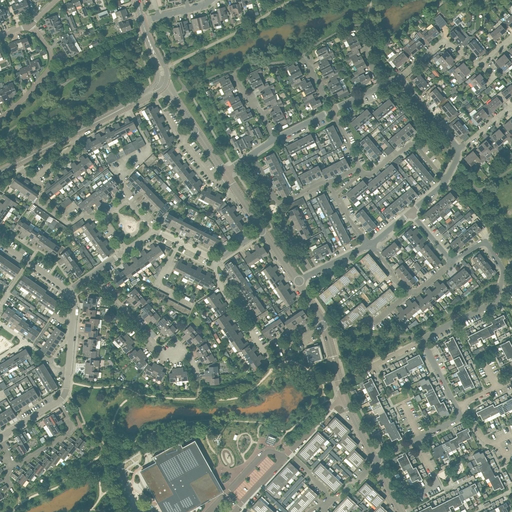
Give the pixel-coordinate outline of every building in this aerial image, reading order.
[(14,0),(15,2),(16,4),(11,6),(13,10),(15,15),(22,12),(19,3),(17,0),(14,0)] [(30,9),(28,5),(26,0),(19,3),(22,12),(30,9)] [(71,0),(72,1),(74,6),(75,8),(82,6),(79,0),(71,0)] [(72,1),(66,4),(70,13),(76,11),(75,8),(74,6),(72,1)] [(235,5),(229,6),(230,15),(229,15),(230,19),(236,17),(235,13),(241,12),(240,7),(239,4),(235,5)] [(217,9),(218,13),(220,20),(228,18),(225,7),(217,9)] [(11,16),(7,8),(1,10),(1,9),(0,9),(0,8),(0,20),(1,23),(4,22),(3,20),(8,18),(7,17),(11,16)] [(125,9),(116,12),(118,18),(114,19),(115,23),(121,20),(121,21),(129,18),(127,15),(125,9)] [(97,14),(99,19),(109,15),(107,10),(100,13),(98,13),(97,14)] [(210,15),(211,18),(213,26),(221,25),(220,20),(218,13),(210,15)] [(56,15),(45,20),(48,27),(59,23),(58,20),(57,19),(60,18),(59,14),(56,15)] [(447,24),(439,14),(433,20),(440,29),(447,24)] [(504,20),(502,22),(500,20),(506,28),(509,26),(510,27),(511,27),(510,27),(511,25),(511,18),(510,16),(508,14),(503,18),(504,20)] [(76,29),(74,23),(71,16),(68,17),(68,19),(73,30),(76,29)] [(209,27),(207,16),(199,18),(201,29),(209,27)] [(199,18),(191,20),(192,25),(190,25),(191,29),(193,29),(194,31),(201,29),(199,18)] [(450,34),(450,33),(452,36),(454,39),(460,33),(464,31),(459,25),(461,23),(458,19),(453,22),(455,25),(449,29),(451,32),(450,33),(450,34)] [(121,20),(115,23),(117,28),(120,27),(122,32),(131,29),(129,21),(122,24),(121,21),(121,20)] [(179,22),(180,26),(180,27),(182,34),(190,32),(190,30),(191,29),(190,25),(188,26),(187,20),(179,22)] [(500,20),(497,22),(498,22),(493,27),(495,29),(500,36),(503,34),(502,33),(505,31),(506,31),(504,29),(506,28),(500,20)] [(59,23),(48,27),(49,31),(50,30),(52,34),(53,33),(56,32),(63,30),(60,22),(59,23)] [(432,25),(427,29),(429,31),(434,38),(436,36),(436,35),(438,33),(439,33),(438,31),(440,29),(436,25),(435,24),(433,26),(432,25)] [(180,27),(173,29),(175,40),(178,40),(178,42),(180,43),(184,42),(183,38),(182,34),(180,27)] [(427,29),(422,33),(420,31),(417,33),(426,44),(428,42),(431,39),(431,40),(434,38),(429,31),(427,29)] [(495,40),(498,37),(498,38),(500,36),(495,29),(490,34),(489,33),(486,35),(491,40),(493,38),(495,40)] [(468,36),(464,31),(460,33),(454,39),(456,41),(459,43),(458,44),(459,44),(460,43),(462,45),(467,41),(467,40),(469,39),(468,37),(468,36)] [(426,44),(417,33),(414,36),(418,40),(413,44),(418,50),(421,48),(420,48),(423,46),(424,46),(423,46),(426,44)] [(63,43),(61,44),(65,50),(68,48),(77,42),(72,34),(69,36),(67,37),(62,40),(63,43)] [(349,35),(341,39),(343,43),(347,41),(349,46),(358,41),(355,36),(351,38),(349,35)] [(467,45),(468,45),(470,48),(472,50),(478,45),(480,43),(474,35),(472,37),(472,36),(469,39),(467,40),(467,41),(469,43),(467,45)] [(21,42),(19,43),(19,44),(21,50),(26,48),(30,47),(27,37),(20,39),(21,42)] [(15,41),(9,43),(13,53),(19,51),(20,53),(11,56),(13,60),(22,57),(21,55),(23,54),(21,50),(19,44),(19,43),(16,44),(15,41)] [(358,41),(349,46),(352,51),(348,53),(350,57),(358,53),(356,49),(361,47),(358,41)] [(68,48),(65,50),(68,55),(70,54),(72,56),(79,52),(81,51),(77,42),(68,48)] [(407,46),(406,45),(403,48),(405,50),(404,50),(409,55),(411,53),(413,55),(413,54),(415,52),(416,52),(418,50),(413,44),(410,42),(408,44),(407,46)] [(487,51),(480,43),(478,45),(472,50),(474,53),(476,55),(476,56),(478,54),(480,57),(485,52),(487,51)] [(324,55),(321,57),(319,58),(321,60),(322,60),(330,56),(334,54),(332,50),(328,52),(325,47),(320,49),(316,51),(319,57),(323,55),(324,55)] [(399,55),(397,53),(395,54),(403,63),(405,61),(408,59),(407,57),(409,55),(404,50),(402,52),(399,55)] [(433,59),(438,55),(441,52),(440,50),(432,57),(433,59)] [(446,52),(440,57),(438,55),(433,59),(435,61),(437,60),(440,64),(450,56),(446,52)] [(350,57),(346,58),(348,62),(352,60),(355,66),(364,61),(361,56),(356,58),(354,55),(358,53),(350,57)] [(398,68),(397,67),(400,65),(403,63),(395,54),(395,53),(387,60),(393,68),(396,66),(397,68),(398,68)] [(509,61),(504,55),(500,58),(507,68),(511,64),(511,59),(509,61)] [(330,56),(322,60),(323,63),(319,66),(321,71),(330,66),(328,61),(332,59),(330,56)] [(440,64),(444,68),(442,69),(444,72),(454,64),(452,61),(453,60),(450,56),(440,64)] [(499,70),(504,76),(506,74),(504,71),(507,68),(500,58),(496,62),(501,68),(499,70)] [(29,59),(25,60),(28,66),(30,74),(34,72),(33,70),(41,67),(38,59),(30,62),(29,59)] [(364,61),(355,66),(357,71),(353,73),(355,77),(363,72),(362,69),(366,67),(364,61)] [(463,63),(461,64),(456,68),(454,66),(450,70),(452,72),(453,71),(457,75),(466,67),(463,63)] [(286,66),(283,68),(285,72),(289,70),(291,75),(300,71),(300,70),(301,69),(299,65),(298,66),(297,65),(293,68),(291,64),(286,66)] [(28,66),(19,69),(23,79),(29,77),(28,75),(30,74),(28,66)] [(321,71),(324,77),(329,74),(331,78),(339,74),(345,70),(344,67),(333,72),(330,66),(321,71)] [(457,75),(460,79),(458,80),(461,83),(465,79),(463,77),(470,71),(466,67),(457,75)] [(260,68),(252,72),(254,76),(249,78),(252,84),(261,79),(258,74),(262,72),(260,68)] [(439,79),(442,76),(435,69),(432,72),(439,79)] [(291,75),(294,80),(290,82),(292,86),(296,84),(295,84),(300,82),(298,79),(303,76),(302,75),(304,75),(302,71),(301,72),(300,71),(291,75)] [(419,71),(410,78),(412,81),(413,80),(417,84),(423,80),(419,75),(421,74),(419,71)] [(355,77),(353,77),(355,81),(359,79),(362,85),(371,80),(368,74),(363,77),(362,73),(364,73),(363,72),(355,77)] [(22,84),(23,84),(21,79),(20,74),(15,76),(17,80),(21,91),(24,90),(22,84)] [(339,74),(331,78),(332,81),(328,83),(330,89),(339,84),(337,79),(341,77),(339,74)] [(474,74),(466,81),(468,84),(470,83),(473,87),(483,78),(479,74),(476,77),(474,74)] [(212,82),(214,86),(216,85),(220,83),(222,88),(231,83),(229,78),(224,80),(222,77),(214,81),(212,82)] [(417,84),(421,89),(420,90),(422,93),(426,90),(430,86),(428,83),(429,82),(425,78),(423,80),(417,84)] [(482,90),(480,88),(486,83),(483,78),(473,87),(476,91),(475,92),(477,95),(482,90)] [(255,89),(257,88),(259,87),(261,91),(264,89),(269,86),(267,83),(263,85),(261,79),(252,84),(255,89)] [(295,84),(296,84),(297,88),(301,86),(304,91),(313,87),(310,81),(305,84),(304,80),(300,82),(295,84)] [(12,83),(3,86),(4,88),(8,98),(8,100),(8,98),(11,97),(11,96),(16,93),(12,83)] [(222,88),(219,90),(222,95),(221,95),(223,99),(231,95),(230,91),(234,89),(234,88),(235,87),(233,84),(232,85),(231,83),(222,88)] [(269,86),(264,89),(266,92),(262,94),(264,100),(273,95),(271,90),(275,88),(273,84),(269,86)] [(339,95),(338,96),(340,99),(349,94),(347,90),(346,88),(342,90),(339,84),(330,89),(331,90),(330,91),(332,94),(333,94),(338,92),(339,95)] [(435,85),(426,92),(428,95),(429,94),(433,98),(439,93),(442,91),(441,90),(440,88),(439,87),(438,87),(437,87),(435,85)] [(0,101),(4,100),(5,101),(8,100),(8,98),(4,88),(3,86),(0,87),(0,101)] [(313,87),(304,91),(306,97),(303,98),(304,102),(313,98),(311,95),(315,92),(315,91),(316,91),(314,87),(313,88),(313,87)] [(506,89),(502,93),(500,91),(497,94),(505,102),(508,100),(507,99),(511,95),(506,89)] [(439,93),(433,98),(437,103),(436,104),(438,106),(446,99),(444,97),(443,98),(439,93)] [(505,102),(497,94),(490,100),(491,101),(497,107),(501,103),(502,104),(505,102)] [(231,95),(223,99),(225,102),(229,101),(231,106),(240,101),(238,96),(233,98),(231,95)] [(264,100),(267,105),(272,103),(273,106),(282,102),(280,99),(276,101),(273,95),(264,100)] [(319,100),(319,99),(314,101),(313,98),(304,102),(305,104),(306,106),(310,104),(313,109),(322,105),(321,103),(322,103),(321,99),(319,100)] [(386,100),(387,101),(385,103),(391,110),(395,106),(388,98),(386,100)] [(453,106),(447,99),(446,99),(438,106),(440,109),(441,108),(445,112),(451,107),(453,106)] [(231,106),(234,111),(230,113),(232,117),(236,115),(240,113),(239,109),(243,107),(240,101),(231,106)] [(491,101),(487,105),(486,103),(483,105),(491,114),(493,112),(492,111),(497,107),(491,101)] [(271,113),(270,114),(272,117),(273,117),(273,118),(282,113),(280,108),(284,106),(283,106),(285,105),(284,102),(282,103),(282,102),(273,106),(275,110),(271,112),(271,113)] [(383,105),(382,103),(380,105),(387,113),(391,110),(385,103),(383,105)] [(378,106),(379,108),(377,110),(383,117),(387,113),(380,105),(378,106)] [(491,114),(483,105),(481,107),(482,109),(477,113),(482,119),(487,115),(488,116),(491,114)] [(154,108),(152,106),(144,110),(147,115),(153,111),(158,109),(157,107),(154,108)] [(445,112),(449,117),(448,118),(450,121),(454,118),(459,114),(456,111),(455,112),(451,107),(445,112)] [(156,113),(160,111),(158,109),(153,111),(147,115),(150,120),(150,119),(156,116),(157,115),(156,113)] [(364,111),(363,110),(361,112),(368,120),(373,116),(367,109),(364,111)] [(373,110),(371,112),(378,120),(383,117),(377,110),(374,112),(373,110)] [(236,115),(238,119),(241,117),(244,122),(253,118),(250,112),(246,114),(244,111),(240,113),(236,115)] [(276,123),(281,121),(282,125),(291,120),(286,111),(282,114),(282,113),(273,118),(274,119),(273,120),(274,123),(276,122),(276,123)] [(360,113),(361,114),(358,116),(364,123),(368,120),(361,112),(360,113)] [(469,117),(476,126),(479,124),(478,123),(482,119),(477,113),(473,117),(472,115),(469,117)] [(157,115),(156,116),(150,119),(150,120),(152,124),(158,121),(163,118),(162,116),(159,118),(157,115)] [(356,118),(355,117),(353,118),(360,127),(364,123),(358,116),(356,118)] [(128,118),(126,119),(128,124),(132,131),(137,128),(133,121),(130,122),(128,118)] [(154,129),(153,129),(154,130),(155,130),(154,129),(161,126),(162,125),(161,123),(165,121),(163,118),(158,121),(152,124),(154,129)] [(352,121),(350,123),(356,130),(360,127),(353,118),(351,120),(352,121)] [(457,118),(448,125),(452,129),(453,128),(455,131),(462,126),(458,122),(459,120),(457,118)] [(123,121),(125,124),(123,125),(124,127),(127,133),(132,131),(128,124),(126,119),(123,121)] [(116,124),(122,136),(126,134),(127,135),(128,134),(127,133),(124,127),(123,125),(120,127),(118,123),(116,124)] [(416,132),(409,123),(405,127),(411,134),(413,132),(414,133),(416,132)] [(114,126),(116,129),(113,130),(114,132),(117,138),(118,138),(122,136),(116,124),(114,126)] [(164,128),(162,125),(161,126),(154,129),(155,130),(157,134),(168,128),(167,126),(164,128)] [(334,128),(332,125),(324,129),(327,134),(337,129),(335,127),(334,128)] [(249,126),(247,127),(247,128),(248,130),(249,130),(251,136),(254,134),(257,139),(262,136),(258,127),(252,130),(250,126),(249,126)] [(460,136),(458,137),(461,139),(469,132),(467,129),(466,131),(462,126),(455,131),(460,136)] [(411,134),(405,127),(401,130),(406,137),(408,139),(410,137),(409,136),(411,134)] [(117,139),(118,139),(118,138),(117,138),(114,132),(113,130),(111,132),(109,128),(106,129),(112,141),(117,139)] [(159,138),(158,139),(159,140),(160,139),(159,139),(167,135),(166,132),(170,130),(168,128),(157,134),(159,138)] [(104,131),(106,134),(104,135),(104,137),(108,143),(112,141),(106,129),(104,131)] [(337,135),(336,132),(338,132),(337,129),(327,134),(329,139),(337,135)] [(248,130),(245,132),(247,136),(241,139),(246,148),(247,147),(248,148),(251,146),(250,145),(251,145),(249,140),(252,138),(251,136),(249,130),(248,130)] [(408,139),(406,137),(401,130),(397,134),(403,141),(405,139),(406,140),(408,139)] [(507,134),(504,136),(499,130),(495,133),(503,143),(506,139),(509,143),(511,140),(507,134)] [(101,137),(99,133),(97,134),(99,139),(103,146),(108,143),(104,137),(104,135),(101,137)] [(490,137),(491,137),(492,138),(490,140),(494,145),(499,151),(501,149),(502,148),(502,147),(501,146),(500,145),(503,143),(495,133),(490,137)] [(94,135),(96,139),(94,140),(95,142),(98,148),(103,146),(99,139),(97,134),(94,135)] [(308,136),(307,134),(305,135),(310,145),(315,142),(311,134),(308,136)] [(397,134),(393,137),(400,145),(401,144),(400,143),(403,141),(397,134)] [(169,137),(167,135),(159,139),(160,139),(162,143),(168,140),(173,137),(172,135),(169,137)] [(303,136),(303,138),(301,139),(305,147),(310,145),(305,135),(303,136)] [(339,138),(337,135),(329,139),(332,144),(341,139),(340,137),(339,138)] [(360,142),(362,145),(360,146),(362,148),(370,140),(367,136),(360,142)] [(171,142),(175,140),(173,137),(168,140),(162,143),(164,149),(172,145),(171,142)] [(230,139),(234,148),(238,146),(240,150),(246,148),(241,139),(236,141),(234,137),(230,139)] [(388,141),(394,148),(397,146),(398,147),(400,145),(393,137),(388,141)] [(93,151),(95,154),(100,151),(98,148),(95,142),(94,140),(91,142),(90,138),(87,139),(90,144),(93,151)] [(85,147),(83,148),(85,153),(88,152),(90,157),(95,154),(93,151),(90,144),(87,139),(85,140),(87,144),(84,146),(85,147)] [(298,140),(297,139),(295,140),(300,150),(305,147),(301,139),(298,140)] [(334,149),(342,145),(341,142),(342,141),(341,139),(332,144),(334,149)] [(293,141),(294,143),(291,144),(295,152),(300,150),(295,140),(293,141)] [(374,145),(370,140),(362,148),(364,149),(365,148),(367,151),(374,145)] [(491,147),(486,140),(482,144),(490,153),(492,152),(494,154),(495,153),(496,154),(499,151),(494,145),(491,147)] [(288,145),(288,144),(285,145),(290,155),(295,152),(291,144),(288,145)] [(477,147),(478,148),(478,149),(476,151),(481,156),(484,161),(487,159),(491,156),(490,153),(482,144),(477,147)] [(369,156),(377,149),(374,145),(367,151),(369,153),(367,154),(369,156)] [(163,155),(167,160),(173,155),(174,155),(172,152),(175,149),(173,147),(169,151),(168,149),(161,153),(163,155)] [(374,159),(381,153),(377,149),(369,156),(371,158),(372,157),(374,159)] [(478,158),(473,151),(469,155),(477,164),(481,161),(482,163),(484,161),(481,156),(478,158)] [(273,153),(265,157),(267,160),(265,161),(266,163),(276,158),(273,153)] [(414,156),(412,153),(405,159),(409,163),(417,156),(415,155),(414,156)] [(179,154),(175,157),(174,155),(173,155),(167,160),(170,164),(176,159),(180,156),(179,154)] [(85,159),(83,155),(81,157),(84,161),(89,167),(93,164),(88,157),(85,159)] [(467,167),(471,172),(474,169),(473,168),(477,164),(469,155),(464,158),(470,165),(467,167)] [(178,160),(182,158),(180,156),(176,159),(170,164),(173,168),(179,164),(180,163),(178,160)] [(417,159),(419,158),(417,156),(409,163),(412,168),(419,162),(417,159)] [(79,159),(81,162),(79,164),(80,165),(85,171),(85,170),(89,167),(84,161),(81,157),(79,159)] [(270,167),(278,163),(276,158),(266,163),(267,165),(269,164),(270,167)] [(345,158),(341,161),(340,161),(344,169),(347,168),(348,169),(350,168),(345,158)] [(340,161),(335,163),(339,171),(340,173),(342,172),(341,171),(344,169),(340,161)] [(86,171),(85,170),(85,171),(80,165),(79,164),(77,165),(74,162),(72,164),(76,168),(80,174),(84,171),(85,172),(86,171)] [(422,163),(421,164),(419,162),(412,168),(415,172),(424,165),(422,163)] [(186,163),(182,165),(180,163),(179,164),(173,168),(171,170),(174,175),(177,173),(183,168),(187,164),(186,163)] [(278,163),(270,167),(271,170),(270,170),(271,172),(281,168),(278,163)] [(340,173),(339,171),(335,163),(330,166),(334,174),(337,173),(338,174),(340,173)] [(70,165),(73,169),(71,170),(71,172),(76,177),(80,174),(76,168),(72,164),(70,165)] [(185,169),(188,166),(187,164),(183,168),(177,173),(180,177),(186,172),(187,172),(185,169)] [(389,166),(388,165),(386,166),(393,175),(398,171),(392,164),(389,166)] [(424,168),(425,167),(424,165),(415,172),(419,176),(426,170),(424,168)] [(307,168),(308,171),(309,171),(313,179),(315,178),(316,179),(318,178),(313,168),(312,166),(307,168)] [(318,166),(313,168),(318,178),(320,177),(320,175),(322,174),(321,171),(318,166)] [(334,174),(330,166),(325,168),(330,178),(333,177),(332,175),(334,174)] [(384,168),(385,169),(383,171),(389,178),(393,175),(386,166),(384,168)] [(281,174),(283,172),(281,168),(271,172),(272,175),(274,174),(275,176),(281,174)] [(325,168),(321,171),(322,174),(325,179),(327,178),(328,179),(330,178),(325,168)] [(68,172),(66,169),(64,170),(67,175),(72,181),(76,177),(71,172),(71,170),(68,172)] [(62,172),(64,175),(62,177),(63,178),(67,184),(72,181),(67,175),(64,170),(62,172)] [(134,174),(128,180),(130,182),(127,185),(129,187),(132,183),(138,177),(135,174),(137,172),(136,170),(133,173),(134,174)] [(429,171),(428,172),(426,170),(419,176),(422,180),(431,173),(429,171)] [(192,171),(189,174),(187,172),(186,172),(180,177),(184,181),(190,176),(194,173),(192,171)] [(309,171),(308,171),(304,173),(307,181),(309,183),(311,182),(310,180),(313,179),(309,171)] [(381,173),(380,172),(378,173),(385,182),(389,178),(383,171),(381,173)] [(192,177),(195,175),(194,173),(190,176),(184,181),(187,185),(193,181),(194,180),(192,177)] [(309,183),(307,181),(304,173),(299,176),(303,184),(306,183),(306,184),(309,183)] [(376,175),(377,176),(375,178),(381,185),(385,182),(378,173),(376,175)] [(431,176),(432,175),(431,173),(422,180),(426,184),(433,178),(431,176)] [(21,176),(19,174),(11,185),(16,188),(20,182),(21,181),(18,179),(21,176)] [(275,176),(272,178),(274,181),(272,181),(273,184),(283,179),(281,174),(275,176)] [(57,175),(55,177),(59,181),(63,187),(67,184),(63,178),(62,177),(60,179),(57,175)] [(53,178),(56,182),(53,183),(54,185),(59,190),(63,187),(59,181),(55,177),(53,178)] [(116,179),(115,177),(109,182),(113,188),(117,192),(118,190),(117,189),(120,187),(115,181),(116,179)] [(141,181),(138,177),(132,183),(129,187),(131,188),(134,186),(135,187),(136,187),(142,181),(141,181)] [(375,178),(373,180),(372,179),(370,180),(377,189),(381,185),(375,178)] [(25,179),(23,183),(21,181),(20,182),(16,188),(20,191),(28,181),(25,179)] [(137,189),(134,192),(136,194),(140,190),(145,185),(148,183),(144,179),(142,181),(136,187),(135,187),(137,189)] [(285,183),(283,179),(273,184),(274,186),(276,185),(277,188),(285,183)] [(199,180),(196,182),(194,180),(193,181),(187,185),(190,190),(196,185),(200,182),(199,180)] [(360,182),(359,181),(357,183),(365,191),(369,187),(367,185),(363,180),(360,182)] [(369,183),(367,185),(369,187),(372,192),(377,189),(370,180),(368,182),(369,183)] [(27,186),(30,182),(28,181),(20,191),(25,194),(30,187),(27,186)] [(51,185),(49,182),(47,183),(50,188),(55,194),(59,190),(54,185),(53,183),(51,185)] [(109,182),(105,185),(104,185),(109,191),(110,192),(112,190),(114,194),(117,192),(113,188),(109,182)] [(199,186),(202,183),(200,182),(196,185),(190,190),(194,194),(201,189),(199,186)] [(47,196),(49,198),(55,194),(50,188),(47,183),(44,185),(47,188),(45,190),(48,195),(47,196)] [(285,183),(277,188),(278,190),(277,191),(278,193),(288,188),(285,183)] [(356,184),(357,185),(354,187),(360,194),(365,191),(357,183),(356,184)] [(34,185),(32,189),(30,187),(25,194),(29,197),(36,187),(34,185)] [(104,185),(100,188),(105,194),(108,198),(110,197),(107,194),(110,192),(109,191),(104,185)] [(144,194),(149,189),(145,185),(140,190),(136,194),(138,196),(141,193),(143,195),(144,194)] [(101,198),(103,197),(106,200),(108,198),(105,194),(100,188),(98,186),(94,189),(96,192),(100,198),(101,198)] [(36,192),(39,188),(36,187),(29,197),(34,201),(39,193),(36,192)] [(352,189),(351,188),(349,189),(356,198),(360,194),(354,187),(352,189)] [(142,200),(144,202),(148,198),(153,193),(150,189),(150,188),(149,189),(144,194),(143,195),(145,197),(142,200)] [(208,188),(206,192),(203,190),(199,198),(204,201),(210,189),(208,188)] [(290,193),(288,189),(288,188),(278,193),(279,195),(281,195),(282,198),(290,193)] [(418,196),(411,188),(407,191),(413,198),(415,196),(416,198),(418,196)] [(212,190),(210,189),(204,201),(203,202),(208,205),(209,203),(213,195),(210,194),(212,190)] [(347,191),(348,192),(346,194),(352,202),(354,204),(358,201),(356,198),(349,189),(347,191)] [(413,198),(407,191),(403,194),(410,203),(412,202),(411,200),(413,198)] [(451,193),(450,192),(446,196),(452,203),(456,200),(457,201),(460,199),(453,191),(451,193)] [(100,198),(96,192),(91,195),(96,201),(99,205),(101,204),(99,200),(101,198),(100,198)] [(157,197),(157,196),(153,193),(148,198),(144,202),(146,204),(149,201),(151,203),(151,202),(157,197)] [(217,193),(215,197),(213,195),(209,203),(213,206),(219,194),(217,193)] [(325,196),(324,193),(315,198),(318,203),(328,198),(326,196),(325,196)] [(219,199),(221,195),(219,194),(213,206),(218,208),(216,210),(217,212),(220,209),(225,203),(222,201),(222,200),(219,199)] [(410,203),(403,194),(399,198),(405,205),(407,203),(408,205),(410,203)] [(15,202),(4,195),(3,197),(6,199),(4,202),(12,207),(15,202)] [(88,198),(87,198),(92,204),(93,205),(95,203),(97,207),(99,205),(96,201),(91,195),(88,198)] [(157,197),(158,196),(157,196),(157,197),(151,202),(151,203),(153,205),(150,208),(151,210),(161,201),(157,197)] [(454,205),(452,203),(446,196),(441,199),(449,209),(454,205)] [(83,201),(91,212),(93,210),(90,207),(93,205),(92,204),(87,198),(86,197),(84,198),(85,200),(83,201)] [(329,200),(328,198),(318,203),(320,208),(328,203),(327,201),(329,200)] [(405,205),(399,198),(395,202),(402,210),(403,208),(402,207),(405,205)] [(89,213),(91,212),(83,201),(81,199),(77,202),(75,200),(74,201),(78,207),(79,206),(84,212),(86,210),(89,213)] [(449,209),(441,199),(437,203),(447,214),(451,211),(449,209)] [(159,210),(164,205),(164,204),(161,201),(151,210),(153,212),(156,209),(158,211),(159,210)] [(0,202),(0,205),(9,211),(12,207),(4,202),(3,204),(0,202)] [(402,210),(395,202),(390,205),(396,212),(399,210),(400,212),(402,210)] [(157,216),(159,218),(168,208),(166,206),(167,204),(166,203),(164,205),(159,210),(158,211),(160,213),(157,216)] [(228,205),(227,206),(225,203),(220,209),(221,210),(224,215),(235,208),(234,206),(230,208),(228,205)] [(330,206),(328,203),(320,208),(323,212),(332,207),(331,205),(330,206)] [(437,203),(433,207),(441,216),(442,218),(447,214),(437,203)] [(9,211),(0,205),(0,211),(6,216),(9,211)] [(396,212),(390,205),(386,209),(393,217),(395,215),(394,214),(396,212)] [(289,211),(288,211),(289,214),(288,215),(289,217),(299,212),(296,207),(295,208),(292,209),(289,211)] [(332,210),(334,210),(332,207),(323,212),(325,217),(327,216),(333,213),(332,210)] [(441,216),(433,207),(429,210),(437,219),(441,216)] [(233,212),(236,209),(235,208),(224,215),(227,220),(235,215),(233,212)] [(38,215),(36,217),(39,220),(41,217),(45,212),(40,209),(37,214),(38,215)] [(355,215),(357,217),(356,219),(357,220),(366,213),(362,209),(355,215)] [(382,212),(388,219),(390,217),(391,219),(393,217),(386,209),(382,212)] [(424,214),(425,214),(432,223),(437,219),(429,210),(424,214)] [(471,210),(463,216),(466,219),(474,213),(471,210)] [(338,213),(337,211),(333,213),(327,216),(330,221),(338,217),(337,214),(338,213)] [(166,217),(164,222),(167,223),(165,227),(167,228),(173,216),(168,214),(168,213),(166,212),(163,216),(166,217)] [(293,221),(301,217),(299,212),(289,217),(290,219),(292,219),(293,221)] [(362,224),(369,218),(366,213),(357,220),(359,222),(360,221),(362,224)] [(240,215),(236,217),(235,215),(227,220),(230,224),(241,217),(240,215)] [(178,219),(173,216),(167,228),(169,229),(171,225),(174,227),(178,219)] [(239,221),(242,218),(241,217),(230,224),(229,225),(229,226),(231,227),(232,228),(231,229),(232,230),(233,229),(232,228),(233,228),(241,224),(239,221)] [(301,217),(293,221),(294,224),(293,225),(294,227),(304,222),(301,217)] [(339,219),(338,217),(330,221),(332,226),(342,221),(341,219),(339,219)] [(364,229),(373,222),(369,218),(362,224),(364,226),(363,227),(364,229)] [(183,221),(179,219),(178,219),(174,227),(177,228),(175,232),(177,233),(183,221)] [(483,227),(477,219),(474,221),(475,223),(471,227),(477,234),(481,230),(481,229),(483,227)] [(14,228),(13,230),(15,232),(17,228),(20,230),(25,223),(24,222),(20,220),(16,225),(14,228)] [(26,222),(25,221),(24,222),(25,223),(20,230),(22,232),(19,235),(22,236),(25,232),(29,226),(25,223),(26,222)] [(188,224),(187,223),(183,221),(177,233),(179,234),(181,230),(184,232),(188,224)] [(342,224),(343,223),(342,221),(332,226),(335,231),(343,226),(342,224)] [(85,224),(83,226),(81,227),(84,232),(95,224),(93,222),(90,224),(88,222),(87,222),(85,224)] [(298,231),(306,227),(304,222),(294,227),(295,229),(296,228),(298,231)] [(369,232),(376,226),(373,222),(364,229),(366,231),(367,230),(369,232)] [(96,226),(95,224),(84,232),(87,236),(94,231),(93,229),(96,226)] [(193,226),(188,224),(184,232),(186,233),(184,237),(187,238),(193,226)] [(241,224),(233,228),(232,228),(233,229),(236,233),(247,226),(246,224),(242,226),(241,224)] [(33,228),(29,226),(25,232),(22,236),(24,238),(26,235),(28,236),(29,235),(34,229),(33,229),(33,228)] [(197,229),(197,228),(193,226),(187,238),(188,239),(190,235),(193,236),(197,229)] [(199,226),(197,229),(193,236),(196,238),(194,242),(196,243),(202,231),(204,228),(199,226)] [(344,229),(343,226),(335,231),(337,235),(347,230),(346,228),(344,229)] [(306,227),(298,231),(299,233),(298,234),(299,236),(309,231),(306,227)] [(477,234),(471,227),(467,230),(473,237),(477,234)] [(34,228),(33,229),(34,229),(29,235),(28,236),(31,238),(28,241),(30,243),(34,238),(38,232),(34,229),(35,228),(34,228)] [(413,231),(410,228),(403,234),(407,239),(418,230),(416,228),(413,231)] [(346,233),(348,233),(347,230),(337,235),(339,240),(348,236),(346,233)] [(416,235),(419,232),(418,230),(407,239),(410,243),(418,237),(416,235)] [(473,237),(467,230),(463,233),(469,241),(473,237)] [(99,231),(96,233),(94,231),(87,236),(87,237),(90,241),(101,233),(99,231)] [(203,242),(207,234),(202,231),(196,243),(198,244),(200,240),(203,242)] [(311,236),(309,231),(299,236),(300,239),(301,238),(303,241),(311,236)] [(450,235),(447,231),(442,235),(446,239),(450,235)] [(38,241),(42,235),(38,232),(34,238),(30,243),(33,244),(35,241),(37,242),(38,241)] [(99,237),(103,235),(101,233),(90,241),(93,244),(93,245),(101,240),(99,237)] [(469,241),(463,233),(458,237),(464,244),(469,241)] [(212,236),(208,234),(207,234),(203,242),(206,243),(204,247),(206,248),(212,236)] [(43,235),(42,235),(38,241),(37,242),(40,244),(37,247),(39,249),(47,238),(43,235)] [(220,240),(215,238),(212,236),(206,248),(208,249),(210,245),(213,246),(214,244),(217,245),(220,240)] [(349,239),(348,236),(339,240),(342,245),(352,240),(351,238),(349,239)] [(418,237),(410,243),(408,246),(411,250),(414,247),(425,238),(423,237),(420,240),(418,237)] [(464,244),(458,237),(454,241),(460,248),(464,244)] [(46,248),(51,241),(47,238),(39,249),(42,250),(44,247),(46,248)] [(423,243),(426,240),(425,238),(414,247),(418,252),(419,251),(419,250),(425,246),(424,245),(423,243)] [(106,240),(102,242),(101,240),(93,245),(94,245),(96,249),(107,242),(106,240)] [(51,251),(56,244),(51,241),(46,248),(49,250),(46,254),(48,255),(51,251)] [(454,241),(450,244),(456,251),(460,248),(454,241)] [(105,246),(109,244),(107,242),(96,249),(99,253),(100,254),(107,248),(105,246)] [(397,246),(394,242),(390,246),(396,253),(400,249),(401,251),(404,249),(403,248),(400,244),(397,246)] [(61,244),(60,247),(56,244),(51,251),(48,255),(50,257),(53,253),(55,255),(57,253),(59,254),(65,248),(61,244)] [(155,247),(153,244),(151,245),(159,256),(163,253),(158,246),(155,247)] [(332,254),(327,244),(322,246),(326,255),(329,253),(330,255),(332,254)] [(426,244),(424,245),(425,246),(419,250),(419,251),(423,255),(430,249),(426,244)] [(152,250),(149,252),(154,259),(155,259),(159,256),(151,245),(149,247),(152,250)] [(260,248),(257,245),(256,246),(263,257),(267,254),(263,246),(260,248)] [(254,247),(256,251),(254,252),(259,260),(263,257),(256,246),(254,247)] [(322,246),(317,249),(322,258),(324,257),(324,256),(326,255),(322,246)] [(396,253),(390,246),(386,249),(391,256),(396,253)] [(112,248),(109,251),(107,248),(100,254),(103,258),(114,251),(112,248)] [(316,259),(319,258),(320,260),(322,258),(317,249),(312,251),(316,259)] [(386,249),(381,253),(387,260),(391,256),(386,249)] [(426,259),(433,253),(430,249),(423,255),(426,259)] [(149,252),(147,254),(144,250),(142,252),(150,262),(154,259),(149,252)] [(67,251),(60,256),(61,258),(58,261),(59,263),(64,259),(70,255),(67,251)] [(251,254),(248,251),(247,252),(254,263),(259,260),(254,252),(251,254)] [(141,253),(143,256),(140,258),(146,265),(150,262),(142,252),(141,253)] [(247,257),(244,258),(249,266),(254,263),(247,252),(245,253),(247,257)] [(365,265),(370,271),(374,268),(378,265),(375,262),(376,261),(371,255),(370,256),(368,253),(361,259),(365,265)] [(430,263),(437,257),(433,253),(426,259),(430,263)] [(483,258),(479,253),(472,259),(476,264),(483,258)] [(73,259),(70,255),(64,259),(59,263),(61,265),(64,262),(66,264),(73,259)] [(138,260),(135,257),(134,258),(141,268),(146,265),(140,258),(138,260)] [(433,268),(441,262),(437,257),(430,263),(433,268)] [(132,259),(134,263),(132,265),(137,272),(141,268),(134,258),(132,259)] [(183,259),(181,258),(175,270),(179,272),(183,265),(184,264),(181,263),(183,259)] [(480,268),(487,262),(483,258),(476,264),(480,268)] [(0,267),(3,270),(9,263),(9,261),(6,259),(0,266),(0,267)] [(73,259),(66,264),(68,267),(64,269),(66,271),(76,264),(73,259)] [(232,260),(224,265),(226,268),(223,270),(224,272),(235,265),(232,260)] [(7,273),(13,264),(9,261),(9,263),(3,270),(7,273)] [(188,262),(186,266),(184,264),(183,265),(179,272),(184,275),(188,268),(190,263),(188,262)] [(483,272),(490,266),(487,262),(480,268),(483,272)] [(129,266),(126,263),(125,264),(132,275),(137,272),(132,265),(129,266)] [(190,268),(192,264),(190,263),(188,268),(184,275),(185,275),(183,278),(188,280),(189,277),(193,270),(193,269),(190,268)] [(11,275),(16,268),(17,267),(13,264),(7,273),(11,275)] [(72,273),(73,272),(79,268),(76,264),(66,271),(67,274),(71,271),(72,273)] [(123,266),(125,269),(123,271),(128,278),(132,275),(125,264),(123,266)] [(231,274),(238,269),(235,265),(224,272),(225,274),(229,272),(231,274)] [(272,268),(270,265),(263,270),(266,275),(277,267),(275,266),(272,268)] [(374,268),(370,271),(380,283),(387,276),(385,273),(386,273),(381,267),(380,268),(378,265),(374,268)] [(398,275),(406,269),(402,265),(395,270),(398,275)] [(344,279),(348,283),(360,274),(354,266),(351,269),(350,268),(344,273),(345,274),(342,276),(344,279)] [(489,279),(492,276),(490,273),(494,271),(490,266),(483,272),(487,277),(486,277),(486,278),(487,279),(488,279),(489,279)] [(15,278),(21,269),(17,267),(16,268),(11,275),(15,278)] [(73,272),(72,273),(74,276),(70,278),(72,280),(83,273),(81,270),(83,269),(81,267),(79,268),(73,272)] [(196,271),(193,269),(193,270),(189,277),(188,280),(193,282),(194,280),(197,273),(200,268),(198,267),(196,271)] [(274,272),(278,269),(277,267),(266,275),(269,279),(276,274),(274,272)] [(200,273),(202,269),(200,268),(197,273),(194,280),(199,282),(202,275),(203,274),(200,273)] [(472,278),(467,272),(464,268),(459,272),(467,282),(472,278)] [(120,273),(118,269),(116,270),(124,281),(128,278),(123,271),(120,273)] [(238,269),(231,274),(232,277),(229,279),(230,281),(241,274),(238,269)] [(402,279),(409,273),(406,269),(398,275),(402,279)] [(114,277),(115,280),(113,281),(117,287),(120,285),(119,284),(124,281),(116,270),(114,272),(116,275),(114,277)] [(208,272),(206,275),(203,274),(202,275),(199,282),(198,285),(202,287),(204,284),(207,278),(210,273),(208,272)] [(463,285),(467,282),(459,272),(455,275),(463,285)] [(212,274),(210,273),(207,278),(204,284),(209,287),(212,288),(214,284),(211,282),(213,279),(210,278),(212,274)] [(406,283),(413,277),(409,273),(402,279),(406,283)] [(237,283),(244,278),(241,274),(230,281),(231,283),(235,281),(237,283)] [(281,274),(278,277),(276,274),(269,279),(272,284),(283,276),(281,274)] [(28,278),(24,275),(18,284),(21,286),(28,278)] [(463,285),(455,275),(451,279),(457,286),(459,288),(463,285)] [(280,281),(284,278),(283,276),(272,284),(275,288),(282,283),(280,281)] [(333,283),(330,286),(333,289),(336,293),(338,295),(344,290),(342,288),(348,283),(344,279),(342,276),(339,278),(338,278),(335,280),(333,283)] [(409,288),(416,282),(413,277),(406,283),(409,288)] [(25,289),(31,281),(31,280),(28,278),(21,286),(25,289)] [(244,278),(237,283),(238,286),(235,288),(236,290),(247,283),(244,278)] [(447,283),(444,285),(449,290),(450,292),(452,294),(455,292),(453,289),(457,286),(451,279),(446,282),(447,283)] [(29,292),(35,283),(31,280),(31,281),(25,289),(29,292)] [(440,285),(437,281),(435,283),(444,294),(446,295),(450,292),(449,290),(444,285),(443,282),(440,285)] [(33,294),(39,286),(35,283),(29,292),(33,294)] [(243,292),(250,288),(247,283),(236,290),(237,292),(241,290),(243,292)] [(287,284),(284,286),(282,283),(275,288),(278,293),(289,286),(287,284)] [(433,284),(436,288),(434,290),(440,297),(444,294),(435,283),(433,284)] [(36,297),(43,288),(39,286),(33,294),(36,297)] [(286,290),(290,287),(289,286),(278,293),(281,297),(288,292),(286,290)] [(333,289),(330,286),(327,288),(327,287),(321,292),(321,293),(318,295),(325,303),(331,298),(336,293),(333,289)] [(45,293),(46,291),(43,288),(36,297),(40,299),(45,293)] [(130,297),(127,299),(130,303),(132,302),(140,295),(135,288),(128,294),(130,297)] [(250,288),(243,292),(244,295),(241,297),(242,299),(253,292),(250,288)] [(381,302),(384,305),(387,303),(387,304),(390,301),(393,299),(393,298),(396,296),(389,288),(384,293),(378,298),(381,302)] [(432,292),(429,288),(427,290),(436,301),(440,297),(434,290),(432,292)] [(425,291),(428,295),(425,297),(432,304),(436,301),(427,290),(425,291)] [(249,301),(256,296),(253,292),(242,299),(243,301),(247,299),(249,301)] [(293,293),(290,295),(288,292),(281,297),(284,302),(295,294),(293,293)] [(43,304),(49,296),(45,293),(40,299),(39,301),(43,304)] [(214,293),(210,295),(210,294),(206,297),(210,302),(221,295),(219,293),(216,295),(214,293)] [(292,299),(296,296),(295,294),(284,302),(287,306),(294,301),(292,299)] [(140,307),(146,301),(140,295),(132,302),(130,303),(134,308),(137,305),(140,307)] [(218,299),(222,297),(221,295),(210,302),(208,303),(211,308),(213,307),(220,302),(218,299)] [(423,299),(420,295),(418,297),(427,308),(432,304),(425,297),(423,299)] [(52,298),(49,296),(43,304),(46,307),(52,298)] [(93,298),(88,298),(88,301),(83,301),(83,306),(87,306),(96,307),(97,299),(99,299),(100,297),(94,296),(93,298)] [(256,296),(249,301),(250,304),(247,306),(248,308),(259,301),(256,296)] [(419,302),(417,304),(420,308),(423,312),(427,308),(418,297),(416,298),(419,302)] [(56,301),(52,298),(46,307),(50,309),(56,301)] [(366,308),(368,310),(372,315),(375,313),(376,313),(382,309),(381,308),(384,305),(381,302),(378,298),(372,303),(366,308)] [(412,303),(409,299),(407,301),(416,312),(420,308),(417,304),(415,301),(412,303)] [(60,303),(56,301),(50,309),(54,312),(60,303)] [(253,308),(255,310),(262,305),(259,301),(248,308),(249,310),(253,308)] [(405,302),(408,306),(406,308),(412,315),(416,312),(407,301),(405,302)] [(222,304),(220,302),(213,307),(216,311),(226,304),(225,302),(222,304)] [(356,307),(350,312),(354,316),(356,319),(359,317),(360,318),(366,313),(365,312),(368,310),(366,308),(362,302),(356,307)] [(148,304),(142,309),(144,312),(141,315),(144,319),(154,310),(148,304)] [(224,308),(228,306),(226,304),(216,311),(219,316),(226,311),(224,308)] [(9,305),(2,316),(6,318),(12,310),(13,308),(9,305)] [(253,315),(254,317),(265,310),(262,305),(255,310),(256,313),(253,315)] [(82,311),(87,312),(86,315),(91,316),(91,317),(97,318),(98,316),(95,316),(96,307),(87,306),(83,306),(82,311)] [(403,310),(400,306),(399,308),(408,319),(412,315),(406,308),(403,310)] [(397,315),(400,318),(397,320),(405,330),(407,328),(403,323),(408,319),(399,308),(397,309),(400,313),(397,315)] [(309,316),(304,309),(298,313),(305,324),(307,322),(305,319),(309,316)] [(9,321),(15,312),(12,310),(6,318),(9,321)] [(151,320),(153,323),(160,317),(154,310),(144,319),(148,323),(151,320)] [(13,324),(14,323),(19,315),(15,312),(9,321),(13,324)] [(354,316),(350,312),(338,322),(344,329),(347,327),(348,327),(354,322),(353,322),(356,319),(354,316)] [(305,324),(298,313),(293,316),(298,323),(301,321),(303,325),(305,324)] [(499,317),(500,320),(498,321),(501,327),(506,325),(503,319),(505,318),(503,315),(501,316),(499,313),(497,314),(499,317)] [(226,317),(224,314),(216,319),(219,324),(230,317),(229,315),(226,317)] [(21,320),(23,317),(19,315),(14,323),(13,324),(17,326),(21,320)] [(495,319),(496,322),(494,323),(497,329),(501,327),(498,321),(500,320),(499,317),(497,318),(495,315),(493,316),(495,319)] [(166,316),(158,322),(160,325),(157,327),(161,331),(162,330),(170,323),(171,322),(166,316)] [(278,316),(273,319),(279,328),(282,332),(284,331),(282,328),(285,326),(280,318),(279,319),(278,316)] [(298,323),(293,316),(289,319),(296,330),(298,328),(296,325),(298,323)] [(91,319),(90,318),(90,322),(85,321),(85,326),(90,327),(98,328),(99,319),(97,319),(97,318),(91,317),(91,319)] [(228,321),(232,319),(230,317),(219,324),(222,328),(230,323),(228,321)] [(491,321),(492,324),(490,325),(493,331),(494,331),(497,329),(494,323),(496,322),(495,319),(493,320),(491,317),(489,318),(491,321)] [(273,318),(268,321),(269,322),(271,324),(271,325),(275,332),(278,330),(280,334),(282,332),(279,328),(273,319),(273,318)] [(284,322),(289,329),(292,327),(294,331),(296,330),(289,319),(284,322)] [(21,320),(17,326),(15,328),(19,331),(25,322),(21,320)] [(19,331),(23,333),(29,325),(25,322),(19,331)] [(269,322),(265,325),(264,325),(266,328),(270,334),(273,338),(275,337),(273,334),(275,332),(271,325),(271,324),(269,322)] [(170,335),(176,329),(170,323),(162,330),(161,331),(164,336),(167,333),(170,335)] [(235,324),(231,326),(230,323),(222,328),(225,333),(236,326),(235,324)] [(484,328),(486,331),(488,330),(491,336),(495,334),(494,331),(493,331),(490,325),(488,326),(487,323),(485,324),(486,327),(484,328)] [(23,333),(26,336),(32,327),(29,325),(23,333)] [(480,330),(481,331),(482,333),(484,332),(487,338),(491,336),(488,330),(486,331),(484,328),(483,325),(481,326),(482,329),(480,330)] [(94,338),(100,338),(100,336),(97,336),(98,328),(90,327),(85,326),(84,332),(89,333),(88,336),(94,336),(94,338)] [(190,326),(184,331),(186,334),(183,337),(186,341),(188,339),(196,332),(190,326)] [(234,330),(237,327),(236,326),(225,333),(228,337),(236,332),(234,330)] [(30,339),(31,338),(36,330),(32,327),(26,336),(30,339)] [(65,333),(56,327),(54,331),(62,336),(62,337),(65,333)] [(472,334),(474,337),(472,338),(475,344),(479,342),(477,339),(479,338),(476,332),(474,333),(473,330),(474,330),(472,327),(469,329),(472,334)] [(477,328),(478,331),(476,332),(479,338),(481,337),(482,340),(487,338),(484,332),(482,333),(481,331),(480,330),(479,327),(477,328)] [(261,331),(266,338),(269,336),(271,340),(273,338),(270,334),(266,328),(261,331)] [(468,336),(469,339),(467,340),(470,346),(475,344),(472,338),(474,337),(472,334),(470,335),(469,332),(470,332),(468,329),(465,331),(468,336)] [(34,341),(40,332),(36,330),(31,338),(30,339),(34,341)] [(62,337),(62,336),(54,331),(51,335),(60,341),(62,337)] [(202,339),(196,332),(188,339),(186,341),(190,345),(193,342),(197,346),(204,341),(203,339),(202,339)] [(241,333),(237,335),(236,332),(228,337),(231,342),(242,335),(241,333)] [(127,334),(123,337),(121,334),(115,340),(120,346),(130,338),(127,334)] [(57,344),(60,341),(51,335),(49,338),(57,344)] [(240,339),(243,336),(242,335),(231,342),(234,346),(242,341),(240,339)] [(453,336),(449,338),(450,340),(445,343),(447,347),(453,344),(452,342),(454,341),(455,341),(458,339),(457,337),(454,339),(453,336)] [(57,344),(49,338),(46,342),(55,348),(57,344)] [(84,342),(83,347),(96,348),(99,348),(100,338),(94,338),(94,339),(88,339),(88,342),(84,342)] [(131,345),(134,342),(130,338),(120,346),(126,353),(133,347),(131,345)] [(509,340),(505,342),(506,344),(501,347),(503,351),(509,348),(508,346),(510,345),(511,345),(511,344),(511,341),(510,343),(509,340)] [(206,343),(204,341),(197,346),(198,348),(200,351),(196,353),(199,357),(201,356),(210,351),(206,343)] [(247,342),(243,344),(242,341),(234,346),(237,351),(248,344),(247,342)] [(455,341),(454,341),(452,342),(453,344),(447,347),(449,351),(455,348),(454,346),(456,345),(457,345),(460,343),(459,341),(456,343),(455,341)] [(55,348),(46,342),(43,346),(52,352),(55,348)] [(310,366),(314,365),(313,362),(316,362),(316,361),(325,358),(324,354),(322,355),(321,352),(320,353),(318,343),(314,344),(314,346),(312,347),(312,348),(303,351),(304,354),(306,354),(306,356),(308,356),(310,366)] [(242,350),(239,352),(242,357),(242,356),(256,347),(254,346),(251,348),(249,345),(242,350)] [(457,345),(456,345),(454,346),(455,348),(449,351),(451,355),(457,352),(456,350),(458,349),(459,349),(462,347),(461,345),(458,347),(457,345)] [(511,346),(511,345),(510,345),(508,346),(509,348),(503,351),(505,355),(511,353),(510,351),(511,349),(511,346)] [(43,346),(41,350),(49,356),(52,352),(43,346)] [(96,348),(83,347),(83,353),(87,353),(87,356),(91,357),(90,358),(97,359),(97,357),(99,357),(99,348),(96,348)] [(257,349),(256,347),(242,356),(245,361),(255,354),(253,352),(257,349)] [(23,351),(22,348),(20,349),(26,359),(31,357),(26,349),(23,351)] [(18,351),(19,353),(17,354),(22,362),(26,359),(20,349),(18,351)] [(140,349),(137,352),(135,349),(128,355),(134,362),(142,355),(144,353),(140,349)] [(459,349),(458,349),(456,350),(457,352),(451,355),(453,359),(459,356),(458,354),(461,353),(464,351),(463,349),(460,351),(459,349)] [(213,363),(216,361),(210,351),(201,356),(199,357),(201,362),(205,360),(207,363),(211,360),(213,363)] [(462,355),(461,353),(458,354),(459,356),(453,359),(455,363),(461,360),(460,358),(462,357),(463,357),(468,354),(467,351),(464,352),(465,353),(462,355)] [(143,370),(147,364),(146,363),(146,362),(144,360),(147,357),(144,353),(142,355),(134,362),(140,368),(143,370)] [(415,356),(416,360),(414,361),(417,366),(421,364),(419,359),(421,358),(419,354),(417,355),(415,353),(413,354),(415,356)] [(13,354),(11,355),(17,365),(22,362),(17,354),(15,356),(13,354)] [(260,354),(257,357),(255,354),(245,361),(248,365),(251,364),(262,356),(260,354)] [(9,356),(11,358),(8,360),(13,367),(17,365),(11,355),(9,356)] [(409,356),(411,358),(411,359),(412,362),(410,363),(413,368),(417,366),(414,361),(416,360),(415,356),(413,357),(411,355),(409,356)] [(463,357),(462,357),(460,358),(461,360),(455,363),(457,367),(463,364),(462,362),(465,361),(470,358),(469,355),(466,356),(467,357),(464,359),(463,357)] [(259,361),(263,358),(262,356),(251,364),(254,368),(261,363),(259,361)] [(407,360),(406,361),(408,363),(406,364),(409,370),(413,368),(410,363),(412,362),(411,359),(411,358),(409,359),(407,357),(405,358),(407,360)] [(97,359),(90,358),(90,363),(86,362),(85,368),(90,368),(98,369),(99,360),(97,360),(97,359)] [(8,360),(6,361),(4,359),(2,360),(9,370),(13,367),(8,360)] [(465,361),(462,362),(463,364),(457,367),(459,371),(465,368),(464,366),(467,365),(472,362),(471,359),(468,360),(469,361),(466,363),(465,361)] [(0,361),(2,364),(0,364),(0,365),(4,373),(9,370),(2,360),(0,361)] [(400,367),(400,368),(402,370),(404,369),(407,375),(411,373),(409,370),(406,364),(404,365),(401,360),(398,361),(400,364),(401,364),(402,366),(400,367)] [(396,369),(396,370),(398,373),(400,371),(403,377),(407,375),(404,369),(402,370),(400,368),(400,367),(397,362),(394,363),(396,366),(397,366),(398,368),(396,369)] [(43,363),(42,364),(34,369),(36,373),(45,367),(43,363)] [(149,366),(147,364),(143,370),(146,372),(145,373),(153,377),(157,368),(159,365),(154,363),(152,366),(149,365),(149,366)] [(394,370),(392,371),(395,377),(397,376),(398,380),(403,377),(400,371),(398,373),(396,370),(396,369),(393,364),(390,365),(392,368),(393,368),(394,370)] [(162,371),(164,367),(159,365),(157,368),(153,377),(161,381),(165,373),(162,371)] [(209,367),(209,370),(205,371),(205,376),(218,375),(217,366),(209,367)] [(36,373),(39,377),(48,371),(45,367),(36,373)] [(465,368),(459,371),(456,372),(458,377),(464,374),(465,376),(468,374),(467,372),(470,371),(470,372),(473,370),(471,367),(466,370),(465,368)] [(89,380),(92,380),(93,377),(98,378),(98,369),(90,368),(85,368),(85,373),(89,374),(89,377),(89,380)] [(172,369),(172,373),(169,374),(170,382),(179,381),(177,368),(172,369)] [(183,372),(183,368),(177,368),(179,381),(188,380),(186,371),(183,372)] [(388,373),(390,377),(388,378),(390,383),(395,381),(393,378),(395,377),(392,371),(390,372),(388,370),(386,371),(388,373)] [(39,377),(41,381),(50,375),(48,371),(39,377)] [(468,374),(465,376),(464,374),(458,377),(460,381),(466,378),(467,380),(470,379),(470,378),(469,376),(472,375),(472,376),(475,374),(473,371),(468,374)] [(384,376),(385,378),(383,379),(386,386),(390,383),(388,378),(390,377),(388,373),(386,374),(384,372),(382,373),(384,375),(384,376)] [(41,381),(44,385),(53,379),(50,375),(41,381)] [(206,382),(210,381),(210,384),(219,384),(218,375),(205,376),(206,382)] [(470,378),(470,379),(467,380),(466,378),(460,381),(462,385),(468,382),(469,384),(472,383),(472,382),(471,380),(474,379),(474,380),(477,379),(475,375),(470,378)] [(428,379),(425,380),(424,378),(418,382),(420,386),(426,383),(427,385),(430,383),(429,381),(432,380),(433,381),(435,380),(434,376),(428,379)] [(371,378),(368,379),(369,381),(363,384),(365,388),(371,385),(370,383),(373,382),(376,381),(375,378),(372,380),(371,378)] [(44,385),(46,388),(55,383),(53,379),(44,385)] [(472,382),(472,383),(469,384),(468,382),(462,385),(464,389),(470,386),(471,388),(474,387),(473,384),(476,383),(476,384),(479,383),(478,379),(472,382)] [(430,383),(427,385),(426,383),(420,386),(422,390),(425,389),(426,390),(432,387),(431,385),(434,384),(435,385),(437,384),(436,381),(430,383)] [(373,382),(370,383),(371,385),(365,388),(367,392),(373,389),(372,387),(375,386),(378,385),(377,383),(374,384),(373,382)] [(52,390),(57,387),(55,383),(46,388),(48,392),(52,390)] [(375,386),(372,387),(373,389),(367,392),(369,396),(375,393),(374,391),(377,390),(383,387),(381,384),(378,386),(379,387),(376,388),(375,386)] [(432,387),(426,390),(427,392),(424,394),(426,398),(432,395),(431,393),(434,392),(434,391),(440,389),(438,386),(436,387),(436,388),(433,389),(432,387)] [(39,397),(38,396),(33,388),(29,390),(35,399),(39,397)] [(377,390),(374,391),(375,393),(369,396),(371,400),(377,397),(377,396),(379,394),(385,391),(383,388),(380,390),(381,391),(378,392),(377,390)] [(31,402),(35,399),(29,390),(26,393),(31,402)] [(434,391),(434,392),(431,393),(432,395),(426,398),(428,402),(434,399),(433,397),(436,395),(442,393),(440,390),(438,391),(438,392),(435,394),(434,391)] [(27,404),(31,402),(26,393),(22,395),(27,404)] [(437,398),(436,395),(433,397),(434,399),(428,402),(431,406),(433,405),(433,404),(439,401),(438,400),(444,397),(442,394),(440,395),(440,396),(437,398)] [(506,401),(507,404),(505,405),(508,411),(511,409),(511,407),(511,406),(511,405),(511,403),(510,399),(508,400),(506,397),(507,397),(506,394),(503,396),(506,401)] [(23,407),(27,404),(22,395),(18,397),(23,407)] [(502,403),(502,404),(503,406),(501,407),(504,413),(508,411),(505,405),(507,404),(506,401),(504,402),(502,399),(503,399),(502,396),(499,398),(502,403)] [(19,409),(23,407),(18,397),(14,400),(19,409)] [(377,397),(371,400),(368,402),(370,406),(376,403),(377,405),(380,404),(380,403),(379,401),(382,400),(383,401),(385,400),(384,397),(378,399),(377,397)] [(498,405),(496,406),(499,412),(500,415),(504,413),(501,407),(503,406),(502,404),(502,403),(500,404),(498,401),(499,401),(498,398),(495,400),(498,405)] [(488,406),(490,409),(492,408),(495,414),(499,412),(496,406),(494,407),(493,404),(492,404),(490,399),(487,400),(488,403),(489,402),(490,405),(488,406)] [(14,400),(10,402),(15,411),(19,409),(14,400)] [(386,401),(380,403),(380,404),(377,405),(376,403),(370,406),(372,410),(378,407),(379,409),(382,408),(382,407),(381,405),(384,404),(385,405),(387,404),(386,401)] [(433,405),(431,406),(432,410),(435,408),(441,406),(442,408),(445,406),(444,404),(447,403),(446,401),(443,402),(440,403),(439,401),(433,404),(433,405)] [(484,408),(485,409),(486,411),(488,410),(491,416),(495,414),(492,408),(490,409),(488,406),(486,401),(483,402),(484,405),(485,404),(486,407),(484,408)] [(382,407),(382,408),(379,409),(378,407),(372,410),(375,414),(378,413),(378,414),(384,411),(383,409),(386,408),(387,409),(389,408),(388,405),(382,407)] [(480,410),(482,413),(484,412),(487,418),(491,416),(488,410),(486,411),(485,409),(484,408),(483,405),(481,406),(482,409),(480,410)] [(476,412),(478,416),(480,415),(482,420),(487,418),(484,412),(482,413),(480,410),(479,407),(477,408),(478,411),(476,412)] [(16,417),(16,415),(11,408),(7,410),(12,419),(16,417)] [(450,414),(448,412),(451,411),(450,409),(447,410),(444,412),(443,410),(437,412),(439,417),(445,414),(446,416),(450,414)] [(9,421),(12,419),(7,410),(3,412),(9,421)] [(62,413),(60,410),(47,418),(51,426),(52,426),(59,421),(56,416),(62,413)] [(384,411),(378,414),(379,416),(376,418),(378,422),(384,419),(383,417),(386,416),(386,415),(386,416),(389,414),(388,412),(385,413),(384,411)] [(0,416),(5,424),(9,421),(3,412),(0,414),(0,416)] [(386,415),(386,416),(383,417),(384,419),(378,422),(381,426),(383,425),(390,421),(389,420),(391,418),(390,416),(387,417),(386,416),(386,415)] [(337,419),(335,417),(327,426),(330,429),(339,420),(337,419)] [(57,426),(63,423),(61,420),(59,421),(52,426),(51,426),(48,428),(53,436),(60,431),(57,426)] [(341,422),(340,422),(339,420),(330,429),(334,433),(342,424),(341,422)] [(461,424),(464,430),(465,433),(463,434),(466,440),(471,438),(468,432),(470,431),(468,427),(466,429),(464,426),(465,425),(464,423),(461,424)] [(345,426),(343,424),(342,424),(334,433),(338,436),(346,427),(345,426)] [(460,432),(461,435),(459,436),(462,442),(466,440),(463,434),(465,433),(464,430),(462,431),(460,428),(461,427),(460,425),(457,426),(460,432)] [(348,429),(346,427),(338,436),(342,439),(346,436),(347,435),(350,431),(349,430),(348,429)] [(456,434),(455,434),(457,437),(453,439),(455,441),(457,440),(458,444),(462,442),(459,436),(461,435),(460,432),(458,433),(456,430),(457,429),(456,427),(453,428),(456,434)] [(397,430),(394,432),(393,430),(387,433),(389,437),(395,434),(396,436),(399,434),(398,432),(401,431),(400,429),(397,430)] [(266,438),(265,442),(269,444),(269,442),(274,444),(278,435),(269,431),(266,438)] [(316,434),(314,435),(323,444),(327,440),(318,432),(317,432),(316,434)] [(18,443),(12,446),(14,449),(16,448),(23,443),(27,441),(22,433),(15,438),(18,443)] [(402,438),(400,436),(403,435),(402,433),(399,434),(396,436),(395,434),(389,437),(392,441),(397,438),(398,440),(402,438)] [(449,441),(451,443),(453,442),(456,449),(460,446),(458,444),(457,440),(455,441),(453,439),(450,433),(447,435),(449,437),(450,437),(451,440),(449,441)] [(311,439),(320,447),(323,444),(314,435),(313,437),(311,439)] [(347,435),(346,436),(342,439),(338,443),(342,447),(350,438),(348,436),(347,435)] [(447,442),(445,443),(447,446),(449,445),(452,451),(456,449),(453,442),(451,443),(449,441),(446,435),(443,437),(445,439),(446,439),(447,442)] [(71,443),(71,442),(78,447),(81,450),(86,442),(79,437),(76,442),(70,438),(68,440),(71,443)] [(443,444),(441,445),(444,451),(446,450),(447,453),(452,451),(449,445),(447,446),(445,443),(442,437),(439,439),(441,441),(442,441),(443,444)] [(352,440),(351,438),(350,438),(342,447),(346,450),(354,442),(352,440)] [(309,441),(307,443),(316,451),(320,447),(311,439),(310,440),(309,441)] [(183,447),(180,442),(153,457),(157,464),(151,468),(151,469),(149,470),(149,469),(142,473),(154,493),(154,492),(159,501),(158,502),(164,511),(184,511),(190,509),(190,508),(191,508),(192,507),(192,508),(220,493),(215,484),(213,484),(207,473),(212,471),(195,440),(183,447)] [(63,448),(65,449),(70,452),(69,452),(72,455),(78,447),(71,442),(71,443),(67,447),(62,443),(60,446),(63,448)] [(356,443),(354,442),(346,450),(349,453),(350,454),(354,449),(354,450),(358,445),(357,444),(356,443)] [(13,456),(15,459),(28,451),(23,443),(16,448),(19,452),(13,456)] [(306,445),(305,446),(304,447),(313,455),(316,451),(307,443),(306,445)] [(437,447),(439,450),(437,451),(440,457),(444,455),(442,451),(444,451),(441,445),(439,446),(438,443),(436,444),(437,447)] [(433,449),(434,452),(432,453),(435,459),(440,457),(437,451),(439,450),(437,447),(435,448),(434,445),(431,446),(433,449)] [(302,449),(300,451),(309,459),(313,455),(304,447),(303,447),(302,449)] [(54,453),(61,457),(61,458),(64,460),(69,452),(70,452),(65,449),(63,448),(59,452),(54,448),(52,451),(54,453)] [(354,449),(350,454),(349,453),(345,458),(349,462),(358,453),(356,451),(354,450),(354,449)] [(483,452),(480,454),(479,452),(473,455),(475,459),(481,456),(482,458),(485,457),(484,455),(487,453),(487,454),(490,453),(488,450),(483,453),(483,452)] [(298,454),(297,454),(306,463),(309,459),(300,451),(299,452),(298,454)] [(405,452),(402,454),(403,456),(397,459),(399,463),(405,460),(404,458),(407,457),(413,454),(411,451),(408,452),(409,453),(406,455),(405,452)] [(46,458),(53,463),(56,465),(61,458),(61,457),(54,453),(51,457),(46,453),(43,456),(46,458)] [(359,454),(358,453),(349,462),(353,465),(361,457),(361,456),(359,454)] [(485,457),(482,458),(481,456),(475,459),(477,464),(477,466),(481,464),(487,461),(486,459),(489,457),(489,458),(492,457),(490,454),(485,457)] [(407,457),(404,458),(405,460),(399,463),(401,467),(407,464),(406,462),(409,461),(415,458),(413,455),(410,456),(411,457),(408,459),(407,457)] [(125,463),(129,469),(140,464),(137,457),(125,463)] [(363,458),(362,457),(361,457),(353,465),(357,469),(365,460),(363,458)] [(38,463),(45,468),(47,470),(53,463),(46,458),(43,462),(37,458),(35,461),(38,463)] [(409,461),(406,462),(407,464),(401,467),(403,471),(406,470),(412,467),(411,465),(417,462),(415,459),(412,460),(413,461),(410,463),(409,461)] [(481,464),(477,466),(475,466),(478,473),(481,471),(487,468),(486,466),(488,465),(489,465),(492,463),(494,462),(493,459),(490,460),(491,461),(488,463),(487,461),(481,464)] [(287,464),(286,466),(295,474),(298,470),(289,462),(289,463),(287,464)] [(30,468),(36,473),(39,475),(45,468),(38,463),(34,467),(29,463),(27,466),(30,468)] [(320,463),(315,468),(312,471),(316,475),(324,466),(320,463)] [(489,465),(488,465),(486,466),(487,468),(481,471),(483,475),(489,472),(488,470),(491,469),(496,466),(495,463),(492,464),(492,463),(489,465)] [(416,467),(415,467),(413,468),(412,467),(406,470),(408,474),(414,471),(415,473),(418,471),(417,469),(420,468),(420,469),(423,467),(421,464),(416,467)] [(283,469),(282,470),(291,478),(295,474),(286,466),(284,468),(283,469)] [(319,478),(328,470),(324,466),(316,475),(319,478)] [(491,469),(488,470),(489,472),(483,475),(485,480),(488,478),(494,475),(493,473),(498,470),(497,467),(494,468),(495,469),(492,471),(491,469)] [(21,473),(28,478),(31,480),(36,473),(30,468),(26,472),(21,468),(19,471),(21,473)] [(418,471),(415,473),(414,471),(408,474),(410,478),(416,475),(417,477),(420,475),(419,473),(422,472),(422,473),(425,471),(423,468),(418,471)] [(280,472),(279,473),(288,482),(291,478),(282,470),(280,472)] [(319,478),(323,482),(331,473),(328,470),(319,478)] [(420,475),(417,477),(416,475),(410,478),(412,482),(418,479),(419,481),(422,479),(421,477),(424,476),(424,477),(427,475),(425,472),(420,475)] [(18,477),(13,473),(10,476),(23,485),(28,478),(21,473),(18,477)] [(277,475),(276,477),(275,477),(284,485),(288,482),(279,473),(277,475)] [(327,486),(328,485),(335,477),(331,473),(323,482),(327,486)] [(498,475),(495,477),(494,475),(488,478),(490,482),(496,479),(497,481),(500,479),(499,477),(502,476),(501,474),(498,475)] [(273,479),(272,481),(281,489),(284,485),(275,477),(275,478),(273,479)] [(331,489),(339,480),(335,477),(328,485),(327,486),(331,489)] [(500,479),(497,481),(496,479),(490,482),(492,486),(498,483),(499,485),(502,483),(501,481),(504,480),(503,478),(500,479)] [(343,484),(339,480),(331,489),(335,493),(343,484)] [(270,483),(269,484),(268,485),(277,493),(281,489),(272,481),(270,483)] [(470,485),(471,486),(472,488),(470,489),(473,495),(477,493),(474,487),(476,486),(475,483),(472,484),(471,481),(469,482),(470,485)] [(367,484),(366,482),(357,491),(361,495),(369,486),(369,485),(368,484),(367,484)] [(504,488),(503,485),(506,484),(505,482),(502,483),(499,485),(498,483),(492,486),(494,490),(500,487),(501,489),(504,488)] [(466,487),(467,488),(468,490),(466,491),(469,497),(473,495),(470,489),(472,488),(471,486),(470,485),(468,486),(467,483),(465,484),(466,487)] [(246,489),(240,484),(238,485),(239,486),(235,489),(241,494),(246,489)] [(266,487),(267,487),(265,489),(274,497),(277,493),(268,485),(266,487)] [(461,487),(462,489),(464,492),(462,493),(465,499),(469,497),(466,491),(468,490),(467,488),(466,487),(464,488),(463,485),(461,487)] [(372,488),(370,486),(369,486),(361,495),(365,498),(373,489),(372,488)] [(309,487),(305,491),(314,499),(318,495),(309,487)] [(458,491),(460,494),(458,495),(461,501),(465,499),(462,493),(464,492),(462,489),(460,490),(459,488),(457,489),(458,491)] [(375,491),(373,489),(365,498),(369,502),(377,493),(376,492),(375,491)] [(314,499),(305,491),(302,495),(311,503),(314,499)] [(452,498),(452,499),(453,501),(455,500),(458,506),(463,504),(461,501),(458,495),(456,496),(453,491),(450,492),(451,495),(452,494),(454,497),(452,498)] [(379,494),(377,493),(369,502),(373,505),(381,496),(379,495),(379,494)] [(450,499),(448,500),(451,506),(452,505),(454,508),(458,506),(455,500),(453,501),(452,499),(452,498),(449,493),(446,494),(447,497),(448,496),(450,499)] [(307,507),(311,503),(302,495),(298,499),(307,507)] [(444,502),(444,503),(445,505),(443,506),(446,511),(451,511),(449,507),(451,506),(448,500),(446,501),(444,499),(445,498),(444,495),(441,497),(444,502)] [(356,504),(347,496),(344,500),(353,508),(356,504)] [(383,498),(382,498),(381,496),(373,505),(376,509),(379,506),(380,505),(385,500),(384,499),(383,498)] [(440,504),(440,505),(441,507),(439,508),(441,511),(446,511),(443,506),(445,505),(444,503),(444,502),(442,503),(440,501),(441,500),(440,497),(437,499),(440,504)] [(263,502),(259,498),(251,507),(255,511),(263,502)] [(499,500),(502,505),(503,508),(501,509),(502,511),(508,511),(506,507),(508,506),(506,503),(504,504),(502,501),(503,501),(502,498),(499,500)] [(298,499),(295,502),(304,511),(307,507),(298,499)] [(436,506),(434,507),(436,511),(441,511),(439,508),(441,507),(440,505),(440,504),(438,505),(436,503),(437,502),(436,499),(433,501),(436,506)] [(353,508),(344,500),(340,503),(349,511),(353,508)] [(495,502),(498,507),(499,510),(497,511),(502,511),(501,509),(503,508),(502,505),(500,506),(498,503),(499,503),(498,500),(495,502)] [(255,511),(256,511),(261,511),(267,506),(263,502),(255,511)] [(302,511),(304,511),(295,502),(291,506),(297,511),(302,511)] [(491,504),(494,509),(495,511),(497,511),(499,510),(498,507),(496,508),(494,505),(495,505),(494,502),(491,504)] [(348,511),(349,511),(340,503),(337,507),(341,511),(348,511)] [(426,507),(426,508),(428,511),(430,510),(430,511),(436,511),(434,507),(432,508),(430,505),(429,503),(427,504),(428,506),(426,507)]
